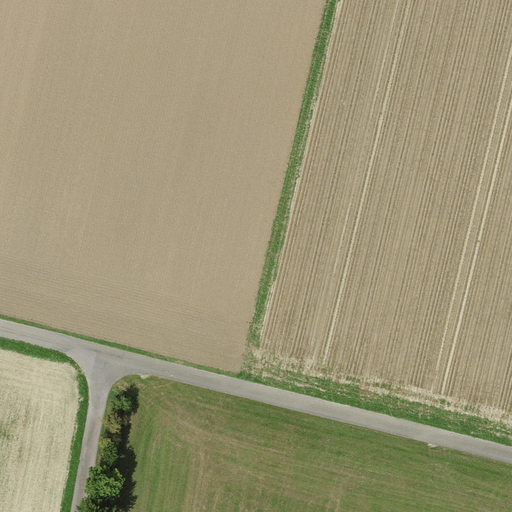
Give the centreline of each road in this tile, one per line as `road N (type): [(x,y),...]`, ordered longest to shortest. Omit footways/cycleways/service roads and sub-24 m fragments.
road 1 (track): [(511,460),(102,359)]
road 2 (track): [(102,359),(75,511)]
